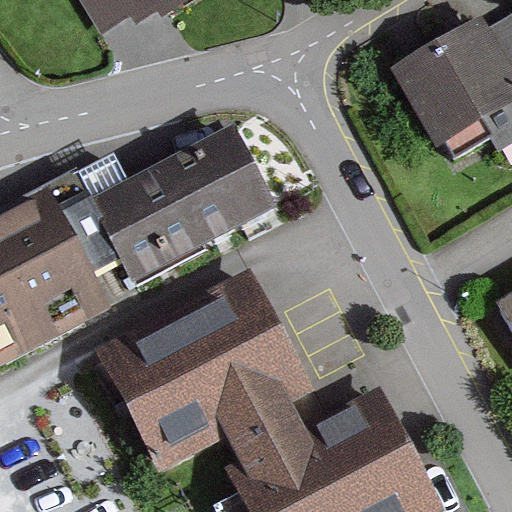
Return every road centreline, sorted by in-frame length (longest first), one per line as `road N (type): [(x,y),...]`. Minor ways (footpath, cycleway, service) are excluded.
road 1 (residential): [(0,129),(278,69)]
road 2 (residential): [(402,287),(278,69)]
road 3 (residential): [(511,494),(402,287)]
road 4 (residential): [(278,69),(385,0)]
road 5 (residential): [(402,287),(511,225)]
